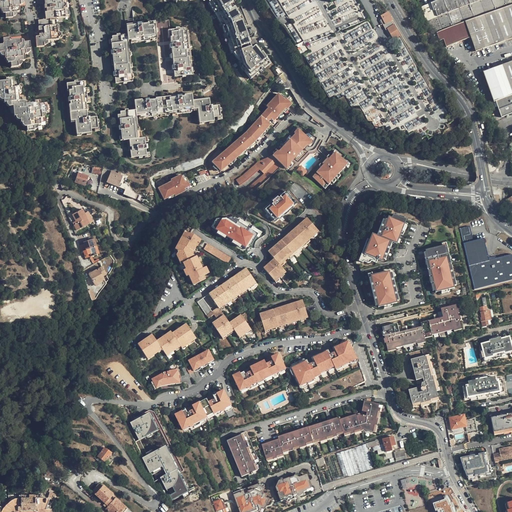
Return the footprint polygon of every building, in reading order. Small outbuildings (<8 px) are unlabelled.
[(0,0),(0,9),(5,9),(6,17),(13,17),(13,11),(19,11),(19,5),(21,5),(20,0),(0,0)] [(58,39),(56,18),(66,17),(64,0),(44,0),(45,5),(44,5),(45,8),(46,8),(47,12),(45,12),(45,16),(46,19),(39,20),(39,27),(38,27),(39,31),(41,31),(41,34),(39,34),(40,37),(36,37),(37,47),(44,46),(43,41),(58,39)] [(251,76),(271,61),(256,43),(252,45),(241,15),(235,4),(231,6),(228,1),(230,0),(208,0),(222,24),(232,51),(251,76)] [(433,32),(433,33),(444,30),(453,26),(466,22),(511,5),(511,0),(439,0),(424,6),(423,7),(432,31),(433,32)] [(511,38),(511,5),(466,22),(476,51),(511,38)] [(383,19),(386,24),(391,22),(392,21),(393,21),(389,13),(382,16),(383,19)] [(163,30),(171,28),(169,20),(161,21),(163,30)] [(143,24),(143,25),(143,27),(141,27),(141,25),(141,23),(126,25),(126,26),(126,29),(127,40),(130,39),(134,39),(135,41),(144,40),(144,39),(149,39),(151,38),(151,37),(156,37),(155,32),(157,32),(157,29),(155,29),(154,21),(147,22),(147,24),(143,24)] [(394,25),(392,21),(391,22),(386,24),(384,25),(386,30),(388,30),(388,29),(394,25)] [(394,40),(400,36),(401,36),(394,25),(388,29),(388,30),(394,40)] [(455,31),(453,26),(444,30),(445,34),(455,31)] [(191,56),(191,49),(190,49),(189,45),(190,45),(189,36),(188,36),(188,31),(186,31),(186,28),(168,30),(169,37),(170,37),(170,42),(171,42),(172,44),(171,44),(169,44),(170,48),(172,48),(172,49),(171,49),(172,54),(173,54),(173,56),(173,58),(191,56)] [(130,63),(128,55),(127,51),(128,50),(127,40),(126,29),(118,30),(119,34),(115,34),(115,35),(111,36),(111,38),(112,43),(110,43),(110,48),(111,48),(113,48),(114,50),(112,50),(109,50),(110,54),(112,54),(112,55),(111,55),(112,60),(113,60),(113,64),(114,64),(128,63),(130,63)] [(11,67),(16,66),(18,66),(18,61),(25,61),(24,55),(26,54),(25,50),(30,49),(29,42),(21,43),(20,39),(10,41),(10,38),(3,39),(4,45),(0,45),(0,52),(4,52),(5,59),(10,58),(11,67)] [(192,67),(192,65),(192,61),(191,61),(191,56),(173,58),(173,64),(174,64),(174,65),(172,66),(172,69),(174,69),(175,69),(175,72),(174,72),(174,76),(193,74),(193,72),(193,71),(192,67)] [(511,61),(484,72),(494,102),(497,101),(511,95),(511,61)] [(113,64),(113,65),(112,65),(113,70),(114,70),(114,71),(111,72),(112,75),(113,75),(114,83),(122,82),(122,84),(126,83),(126,82),(131,81),(131,78),(130,78),(129,73),(130,73),(130,67),(129,67),(128,63),(114,64),(113,64)] [(3,103),(10,102),(19,101),(18,95),(20,94),(20,90),(18,87),(13,88),(12,78),(5,79),(5,81),(0,81),(0,96),(3,96),(3,103)] [(84,105),(84,103),(83,98),(84,98),(85,98),(84,93),(83,93),(82,88),(82,86),(81,86),(80,81),(75,81),(75,80),(72,80),(73,82),(65,83),(66,90),(67,90),(68,94),(69,94),(69,97),(67,97),(67,101),(69,100),(69,102),(68,102),(69,105),(67,105),(68,111),(83,110),(83,106),(84,105)] [(282,94),(280,92),(269,105),(271,107),(248,131),(215,160),(218,163),(219,163),(221,165),(220,166),(223,169),(224,170),(235,160),(239,156),(242,154),(246,150),(245,149),(248,147),(249,148),(252,145),(256,141),(258,140),(260,138),(263,134),(262,133),(267,128),(268,129),(271,126),(274,121),(276,119),(280,115),(282,113),(288,107),(289,108),(293,102),(288,98),(286,101),(283,99),(285,97),(282,94)] [(121,126),(119,126),(120,130),(120,131),(121,131),(123,140),(130,140),(130,145),(131,146),(132,146),(132,150),(131,150),(132,157),(139,156),(139,158),(142,157),(142,156),(146,156),(146,148),(148,148),(147,145),(145,145),(145,138),(139,138),(136,115),(140,115),(140,117),(141,118),(150,117),(150,116),(157,115),(157,114),(169,112),(169,113),(176,113),(176,114),(186,113),(186,110),(193,109),(193,108),(198,108),(200,120),(204,119),(204,121),(209,120),(209,119),(214,118),(214,116),(214,115),(221,115),(220,112),(221,111),(221,108),(220,108),(219,105),(218,105),(212,106),(212,105),(210,106),(209,99),(193,100),(192,95),(191,94),(178,96),(178,97),(171,98),(170,96),(157,98),(157,99),(150,100),(149,99),(146,99),(146,101),(142,101),(142,100),(135,100),(135,101),(136,108),(136,110),(128,111),(128,110),(125,110),(125,111),(121,112),(121,118),(120,119),(121,126)] [(511,95),(497,101),(502,117),(511,113),(511,95)] [(22,101),(19,101),(10,102),(11,107),(12,107),(13,115),(13,117),(18,116),(19,123),(24,122),(26,132),(33,131),(33,130),(33,126),(39,126),(40,125),(39,123),(44,122),(44,117),(43,111),(47,111),(47,103),(39,104),(39,100),(34,100),(34,104),(25,105),(24,103),(22,104),(22,101)] [(89,129),(93,129),(96,129),(96,126),(95,123),(97,123),(97,120),(95,120),(95,117),(87,117),(87,116),(85,117),(84,110),(83,110),(68,111),(69,118),(73,118),(74,121),(75,132),(80,132),(80,133),(85,133),(84,131),(89,131),(89,129)] [(261,139),(269,129),(268,129),(267,128),(262,133),(263,134),(260,138),(261,139)] [(290,167),(292,165),(291,164),(293,161),(295,159),(292,157),(295,154),(297,156),(300,158),(303,155),(301,153),(304,150),(310,143),(311,144),(313,142),(312,141),(314,139),(313,138),(302,129),(302,128),(300,130),(298,129),(296,131),(297,132),(294,136),(291,140),(290,138),(286,143),(287,144),(284,147),(281,151),(279,153),(278,152),(277,152),(275,154),(284,162),(290,167)] [(325,165),(317,175),(327,184),(331,180),(333,182),(336,179),(338,176),(340,174),(342,171),(349,163),(350,163),(349,162),(351,160),(350,160),(341,151),(340,151),(338,153),(337,152),(335,154),(332,157),(335,159),(330,165),(327,163),(325,165)] [(323,163),(325,165),(327,163),(330,165),(335,159),(332,157),(335,154),(333,152),(330,155),(331,156),(326,161),(325,161),(323,163)] [(267,182),(284,162),(275,154),(260,161),(258,163),(244,175),(239,178),(243,184),(249,180),(262,168),(267,173),(253,185),(244,191),(248,196),(267,182)] [(307,173),(311,169),(305,164),(301,168),(307,173)] [(94,173),(102,174),(103,168),(96,166),(94,173)] [(107,181),(119,186),(123,174),(111,170),(107,181)] [(76,183),(83,185),(85,186),(88,176),(79,173),(76,183)] [(175,180),(162,187),(168,198),(171,196),(175,195),(174,194),(177,192),(181,190),(182,193),(189,189),(188,187),(193,184),(192,182),(191,180),(188,181),(185,175),(184,173),(174,178),(175,180)] [(267,206),(277,218),(296,202),(286,191),(278,197),(267,206)] [(74,217),(78,224),(79,226),(78,227),(76,228),(79,233),(95,225),(89,214),(86,215),(84,212),(74,217)] [(394,241),(398,243),(402,233),(407,223),(408,219),(395,214),(393,217),(390,215),(389,218),(387,218),(387,219),(380,235),(378,234),(373,232),(370,239),(368,238),(359,260),(364,261),(364,260),(368,262),(369,260),(371,261),(372,259),(377,262),(379,258),(383,260),(384,257),(392,240),(394,241)] [(247,247),(254,234),(221,217),(215,230),(247,247)] [(384,218),(378,234),(380,235),(387,219),(384,218)] [(269,252),(275,259),(281,266),(320,233),(308,219),(269,252)] [(256,234),(257,230),(237,221),(235,225),(256,234)] [(471,225),(461,227),(475,288),(511,279),(511,253),(497,258),(496,255),(490,256),(490,257),(485,237),(475,240),(471,225)] [(182,263),(189,275),(193,286),(205,280),(204,277),(206,276),(202,269),(201,269),(200,267),(195,257),(192,258),(190,253),(193,249),(195,245),(194,244),(195,242),(196,242),(199,239),(196,237),(195,236),(191,233),(191,234),(190,235),(189,236),(188,236),(183,233),(175,248),(174,249),(178,252),(175,255),(177,258),(179,257),(182,263)] [(392,240),(384,257),(387,258),(394,241),(392,240)] [(95,243),(90,244),(91,246),(86,247),(87,254),(85,254),(87,261),(98,258),(95,250),(97,250),(95,243)] [(444,244),(444,246),(447,246),(455,286),(458,285),(449,243),(444,244)] [(227,264),(230,258),(207,244),(203,249),(227,264)] [(455,286),(447,246),(444,246),(427,250),(428,252),(436,290),(436,292),(442,291),(450,289),(456,288),(455,286)] [(433,291),(436,290),(428,252),(425,252),(433,291)] [(286,272),(281,266),(275,259),(264,268),(275,282),(286,272)] [(186,277),(189,275),(182,263),(180,264),(186,277)] [(219,308),(220,309),(257,283),(246,268),(209,294),(219,308)] [(373,273),(371,274),(378,305),(378,306),(398,302),(397,300),(391,271),(390,269),(373,273)] [(104,270),(99,273),(95,275),(91,277),(97,288),(110,281),(104,270)] [(371,274),(373,273),(373,271),(368,272),(375,305),(378,305),(371,274)] [(393,271),(391,271),(397,300),(399,300),(393,271)] [(479,306),(487,305),(486,297),(478,298),(479,306)] [(214,315),(212,312),(203,299),(198,302),(209,319),(214,315)] [(266,331),(269,330),(308,318),(303,301),(260,315),(266,331)] [(422,326),(425,335),(432,333),(432,332),(454,326),(454,328),(462,326),(460,319),(458,319),(457,316),(459,315),(458,312),(457,312),(456,309),(457,308),(456,303),(441,307),(444,316),(439,317),(438,312),(435,313),(436,319),(425,322),(425,321),(421,322),(422,326)] [(224,316),(220,309),(219,308),(212,312),(214,315),(218,320),(224,316)] [(483,327),(485,327),(487,326),(486,324),(486,321),(489,321),(492,320),(490,311),(488,311),(481,313),(482,318),(481,318),(483,326),(483,327)] [(242,315),(230,324),(235,331),(239,337),(240,338),(252,330),(242,315)] [(230,324),(224,316),(218,320),(213,324),(223,339),(235,331),(230,324)] [(184,345),(190,341),(192,339),(195,337),(185,323),(180,327),(177,329),(171,333),(180,346),(181,347),(184,345)] [(426,340),(425,335),(422,326),(418,327),(418,329),(407,331),(406,326),(403,326),(404,330),(400,331),(397,323),(382,327),(383,331),(385,331),(386,335),(384,335),(385,338),(386,338),(387,342),(386,342),(388,349),(396,348),(395,346),(417,340),(417,342),(426,340)] [(161,337),(156,341),(161,349),(163,351),(166,356),(169,354),(177,348),(180,346),(171,333),(170,331),(164,335),(161,337)] [(158,351),(161,349),(156,341),(152,335),(146,339),(143,341),(138,345),(137,345),(147,359),(150,357),(153,355),(158,351)] [(486,357),(511,350),(511,343),(510,335),(502,338),(501,336),(490,339),(490,340),(482,343),(484,350),(486,357)] [(334,354),(333,352),(329,354),(328,352),(314,358),(315,360),(311,362),(312,364),(309,365),(307,361),(293,368),(301,385),(308,382),(308,381),(321,375),(321,373),(335,367),(336,368),(350,361),(350,362),(357,359),(349,342),(335,348),(337,352),(334,354)] [(206,361),(207,364),(214,360),(209,350),(201,354),(197,356),(197,357),(189,361),(192,366),(187,368),(190,374),(195,372),(194,370),(201,367),(199,364),(200,363),(206,361)] [(250,372),(249,370),(245,372),(245,371),(241,373),(241,372),(234,375),(240,389),(247,386),(249,388),(252,387),(251,385),(258,382),(258,381),(272,374),(273,375),(279,372),(279,371),(286,368),(279,354),(273,357),(273,359),(269,361),(270,362),(267,364),(265,360),(251,367),(252,371),(250,372)] [(432,377),(427,356),(412,360),(417,380),(422,379),(423,383),(422,385),(422,386),(421,388),(422,389),(424,390),(423,391),(424,393),(418,394),(417,389),(408,391),(412,405),(420,403),(420,404),(429,403),(430,402),(431,401),(438,399),(433,377),(432,377)] [(154,387),(181,384),(180,371),(153,374),(154,387)] [(503,390),(503,386),(502,384),(501,375),(469,380),(469,383),(466,384),(467,395),(493,391),(497,391),(503,390)] [(218,395),(215,396),(215,397),(211,399),(211,401),(209,402),(207,399),(202,401),(193,405),(195,409),(194,410),(192,410),(191,409),(187,411),(186,410),(183,411),(176,414),(182,428),(189,425),(191,427),(193,426),(194,425),(194,424),(197,422),(200,421),(200,419),(202,418),(214,413),(215,414),(221,410),(222,412),(225,410),(224,408),(231,404),(224,390),(217,393),(218,395)] [(359,414),(356,415),(361,429),(361,431),(365,430),(374,432),(378,408),(379,404),(364,400),(362,412),(367,413),(366,415),(359,414)] [(131,422),(139,439),(159,431),(151,413),(131,422)] [(511,428),(511,413),(492,417),(491,418),(494,432),(511,428)] [(343,434),(361,429),(356,415),(339,419),(343,432),(343,434)] [(470,442),(468,434),(477,432),(475,418),(465,420),(464,415),(450,418),(452,431),(456,430),(456,429),(462,428),(466,443),(470,442)] [(343,432),(339,419),(338,417),(308,426),(312,441),(343,432)] [(277,436),(278,439),(282,452),(313,443),(312,441),(308,426),(277,436)] [(321,441),(343,434),(343,432),(312,441),(313,443),(321,441)] [(259,469),(245,433),(237,436),(226,441),(241,477),(259,469)] [(383,439),(385,448),(386,452),(392,450),(391,446),(395,445),(393,437),(383,439)] [(282,452),(278,439),(261,444),(267,460),(283,455),(282,452)] [(376,471),(367,444),(347,450),(325,457),(325,459),(333,484),(342,481),(363,475),(376,471)] [(169,446),(143,456),(150,473),(164,468),(166,474),(161,476),(167,490),(173,488),(174,491),(169,493),(172,499),(187,493),(169,446)] [(494,455),(495,463),(511,459),(511,447),(500,450),(500,454),(494,455)] [(112,454),(104,448),(98,456),(106,462),(112,454)] [(483,452),(460,457),(466,475),(487,470),(483,452)] [(323,458),(316,460),(318,466),(325,464),(323,458)] [(276,481),(280,498),(312,491),(308,473),(276,481)] [(263,483),(234,492),(240,511),(258,511),(271,508),(263,483)] [(92,491),(106,504),(108,507),(107,508),(106,509),(109,511),(124,511),(128,509),(113,495),(114,495),(104,486),(103,487),(99,484),(92,491)] [(25,510),(33,510),(35,510),(35,504),(30,504),(29,498),(22,499),(22,508),(24,508),(25,510)] [(214,501),(217,510),(225,508),(222,498),(214,501)] [(458,509),(455,502),(454,503),(454,501),(445,505),(443,498),(432,502),(436,511),(440,510),(439,507),(443,506),(444,508),(445,508),(445,511),(448,511),(451,511),(458,509)]
